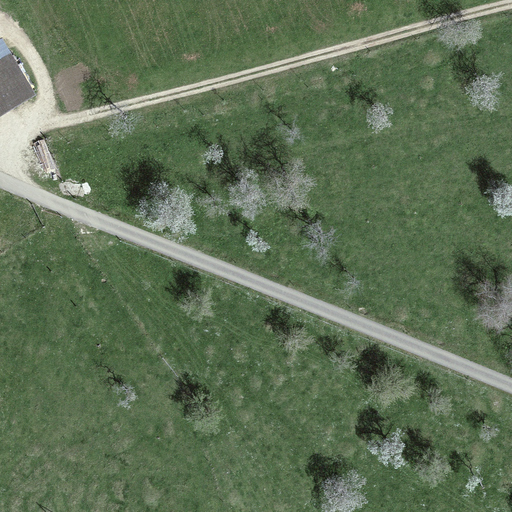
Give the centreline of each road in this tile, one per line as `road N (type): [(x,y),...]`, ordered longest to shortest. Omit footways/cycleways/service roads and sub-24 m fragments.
road 1 (unclassified): [(0,181),(511,387)]
road 2 (track): [(45,130),(511,8)]
road 3 (track): [(0,174),(45,130),(40,68),(0,24)]
